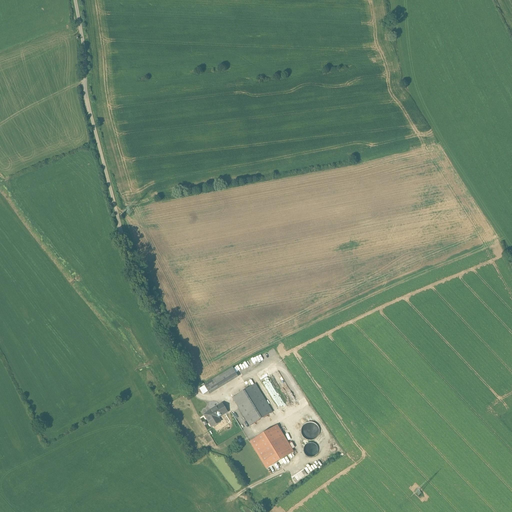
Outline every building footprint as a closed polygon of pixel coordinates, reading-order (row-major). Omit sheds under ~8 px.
[(233,368),(204,385),(208,392),(218,386),(237,374),(233,368)] [(255,384),(233,398),(250,426),(273,412),(255,384)] [(221,405),(205,415),(212,427),(221,422),(218,418),(227,412),(225,408),(223,409),(221,405)] [(319,435),(320,431),(319,428),(317,425),(314,423),(310,422),(307,423),(304,425),(302,428),(301,432),(302,435),(304,438),(307,440),(310,441),(314,440),(317,438),(319,435)] [(277,426),(250,442),(266,469),(293,452),(277,426)] [(318,453),(318,450),(318,447),(316,445),(314,443),(311,443),(308,443),(306,445),(304,447),(304,450),(304,453),(306,455),(308,457),(311,457),(314,457),(316,455),(318,453)]
